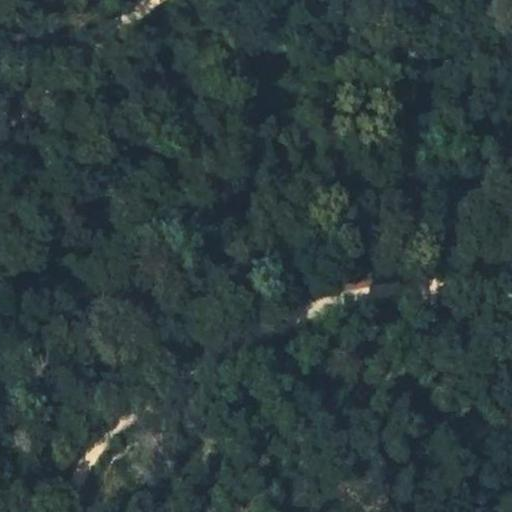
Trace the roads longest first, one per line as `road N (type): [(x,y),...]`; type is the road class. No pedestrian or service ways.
road 1 (track): [(511,0),(333,27),(250,52),(135,100),(0,184)]
road 2 (track): [(511,296),(436,286),(336,299),(258,335),(179,374),(120,416),(66,511)]
road 3 (track): [(0,132),(51,78),(149,0)]
